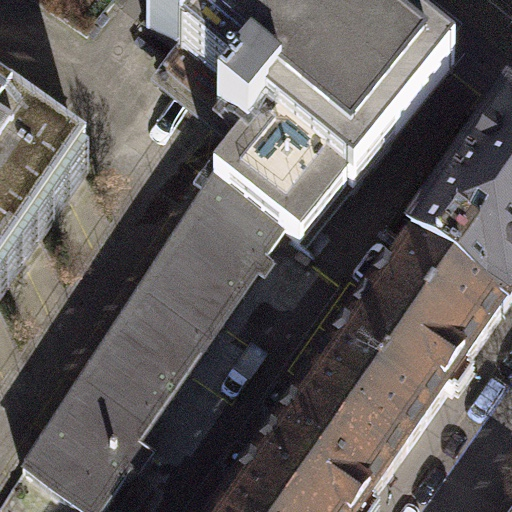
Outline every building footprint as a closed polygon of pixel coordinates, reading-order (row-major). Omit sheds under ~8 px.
[(162,0),(155,10),(160,14),(159,14),(147,29),(236,101),(219,124),(246,146),(215,184),(285,241),(301,253),(350,193),(355,197),(456,72),(365,0),(162,0)] [(365,0),(456,72),(464,61),(388,0),(365,0)] [(0,91),(0,113),(74,165),(84,150),(0,91)] [(0,113),(0,298),(87,174),(74,165),(0,113)] [(504,318),(511,307),(511,118),(510,117),(413,255),(504,318)] [(285,241),(215,184),(25,475),(78,511),(109,511),(133,479),(141,485),(155,466),(138,453),(285,241)] [(504,318),(413,255),(394,283),(389,279),(313,388),(409,455),(459,384),(504,318)] [(226,511),(369,511),(409,455),(313,388),(226,511)]
